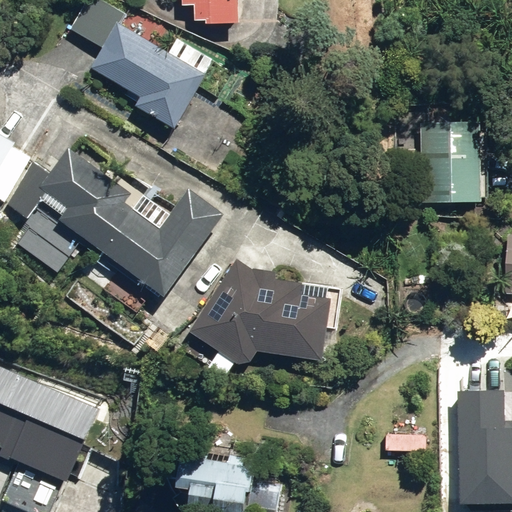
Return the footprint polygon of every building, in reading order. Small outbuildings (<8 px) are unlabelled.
[(190,0),(191,6),(204,5),(205,25),(249,23),(247,0),(190,0)] [(185,129),(217,77),(124,21),(97,65),(150,97),(145,105),(185,129)] [(432,202),(491,201),(489,122),(430,123),(432,202)] [(0,173),(20,139),(0,127),(0,173)] [(65,217),(173,292),(230,210),(195,186),(168,225),(115,189),(121,179),(72,145),(44,185),(74,205),(65,217)] [(283,269),(255,265),(243,257),(197,327),(253,364),(263,349),(330,357),(338,295),(309,291),(310,279),(282,276),(283,269)] [(102,407),(0,365),(0,447),(73,477),(102,407)] [(502,391),(459,391),(461,504),(511,503),(511,421),(503,422),(502,391)] [(432,430),(411,429),(393,428),(392,448),(431,451),(432,430)] [(264,458),(206,449),(196,509),(214,511),(282,511),(287,483),(261,479),(264,458)]
